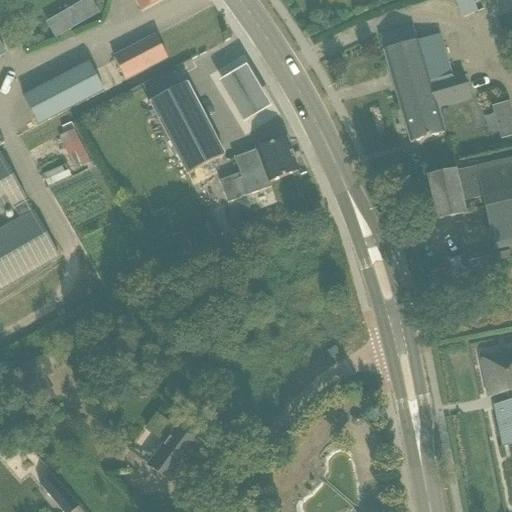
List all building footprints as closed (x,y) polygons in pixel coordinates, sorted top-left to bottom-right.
[(53,37),(97,14),(89,0),(81,0),(43,20),(53,37)] [(134,0),(142,12),(161,0),(134,0)] [(471,0),(454,0),(462,19),(477,14),(471,0)] [(155,35),(113,57),(125,82),(168,60),(155,35)] [(471,98),(463,73),(451,76),(439,35),(382,51),(409,144),(444,134),(437,108),(471,98)] [(0,293),(58,260),(0,156),(0,58),(6,55),(0,43),(0,216),(14,209),(19,219),(0,229),(0,293)] [(92,68),(27,102),(39,126),(105,92),(92,68)] [(258,96),(245,75),(218,91),(242,131),(271,117),(258,96)] [(224,156),(186,84),(149,103),(187,176),(224,156)] [(489,105),(498,140),(511,136),(511,117),(508,101),(489,105)] [(72,129),(57,136),(72,171),(88,164),(72,129)] [(269,184),(298,173),(286,139),(257,150),(257,151),(234,160),(239,175),(219,183),(225,200),(269,184)] [(437,220),(464,214),(461,204),(481,199),(493,251),(511,246),(511,159),(447,174),(428,179),(437,220)] [(203,225),(201,222),(185,231),(194,247),(216,236),(209,222),(203,225)] [(207,244),(192,252),(198,262),(212,254),(207,244)] [(511,354),(480,361),(488,398),(495,397),(496,407),(493,407),(501,446),(511,444),(511,354)] [(44,356),(2,378),(16,405),(25,400),(31,412),(57,399),(47,379),(54,376),(44,356)] [(132,383),(143,391),(150,381),(140,373),(132,383)] [(151,469),(152,470),(168,482),(196,443),(158,415),(150,425),(171,442),(151,469)] [(0,419),(0,442),(11,433),(0,419)] [(39,486),(61,511),(75,511),(78,510),(50,477),(39,486)]
